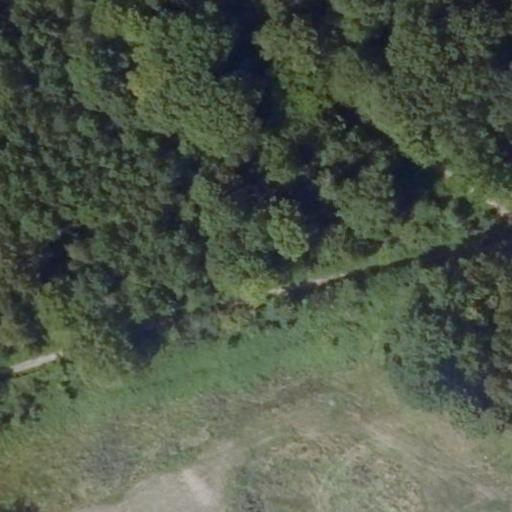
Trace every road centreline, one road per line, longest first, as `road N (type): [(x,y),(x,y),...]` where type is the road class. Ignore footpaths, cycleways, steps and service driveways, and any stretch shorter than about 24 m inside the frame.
road 1 (track): [(511,247),(145,319),(0,370)]
road 2 (track): [(157,0),(511,223)]
